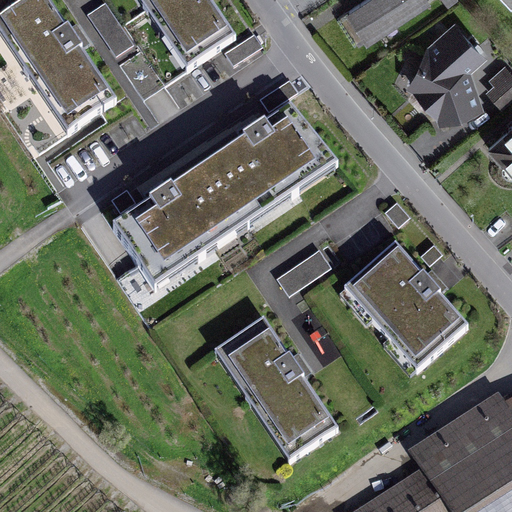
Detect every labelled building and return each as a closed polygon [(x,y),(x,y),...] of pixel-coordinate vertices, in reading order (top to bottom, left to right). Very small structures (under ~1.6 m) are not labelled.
[(45,0),(7,0),(0,5),(0,29),(72,135),(117,105),(45,0)] [(208,0),(139,0),(187,72),(236,40),(208,0)] [(361,0),(351,7),(369,35),(423,0),(361,0)] [(88,16),(119,59),(137,46),(106,4),(88,16)] [(457,23),(421,55),(410,84),(439,111),(442,118),(480,105),(467,70),(484,53),(457,23)] [(295,111),(114,234),(155,293),(335,171),(295,111)] [(511,126),(494,142),(511,163),(511,126)] [(397,250),(346,295),(416,373),(467,328),(397,250)] [(323,253),(278,278),(289,297),(334,272),(323,253)] [(265,325),(219,356),(292,464),(337,434),(265,325)] [(419,478),(362,511),(511,511),(511,420),(499,399),(406,456),(419,478)]
